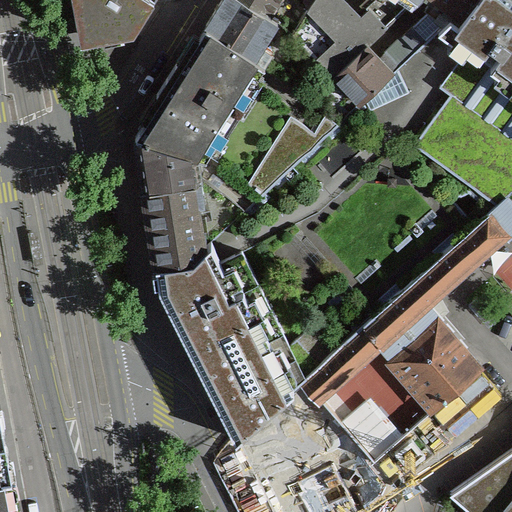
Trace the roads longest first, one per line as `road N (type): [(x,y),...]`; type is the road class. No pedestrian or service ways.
road 1 (primary): [(7,159),(37,344),(82,511)]
road 2 (primary): [(110,389),(60,138)]
road 3 (residential): [(0,267),(47,511)]
road 4 (tertiary): [(60,138),(113,115),(189,0)]
road 5 (residential): [(240,511),(186,417),(137,392),(110,389)]
road 6 (primary): [(60,138),(36,0)]
road 7 (primary): [(133,511),(110,389)]
